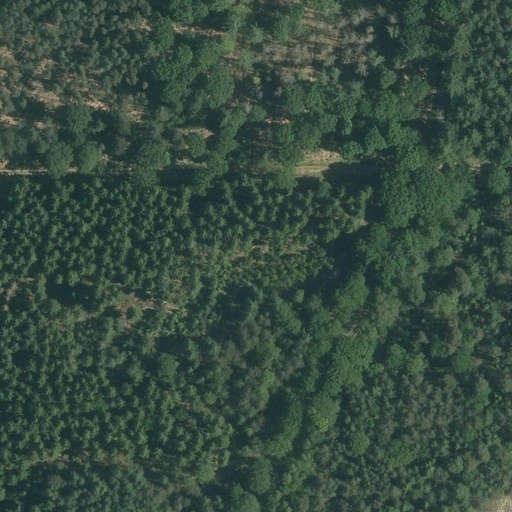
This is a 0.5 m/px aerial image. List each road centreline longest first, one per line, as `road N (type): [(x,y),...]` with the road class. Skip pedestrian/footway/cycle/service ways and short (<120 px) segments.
road 1 (unclassified): [(253,511),(430,166),(454,0)]
road 2 (track): [(0,172),(511,164)]
